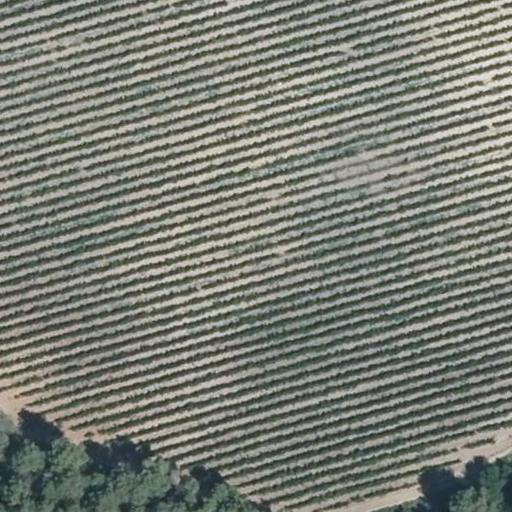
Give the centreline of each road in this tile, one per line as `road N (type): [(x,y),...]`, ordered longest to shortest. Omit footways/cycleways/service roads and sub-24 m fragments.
road 1 (track): [(0,422),(274,511)]
road 2 (track): [(344,511),(419,492),(511,441)]
